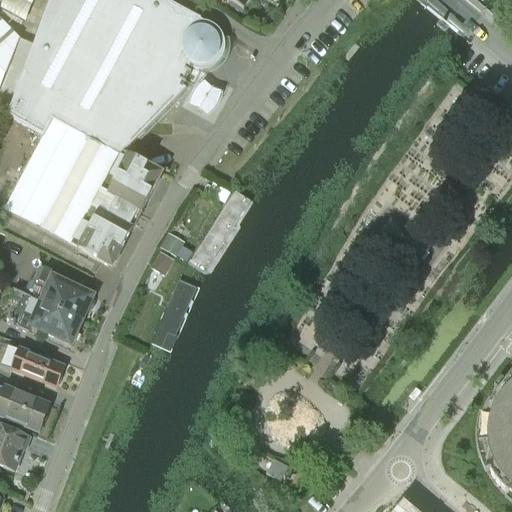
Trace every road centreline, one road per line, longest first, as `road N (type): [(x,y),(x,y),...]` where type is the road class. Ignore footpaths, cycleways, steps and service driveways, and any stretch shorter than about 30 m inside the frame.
road 1 (residential): [(39,511),(155,228),(326,0)]
road 2 (tertiary): [(392,463),(509,307)]
